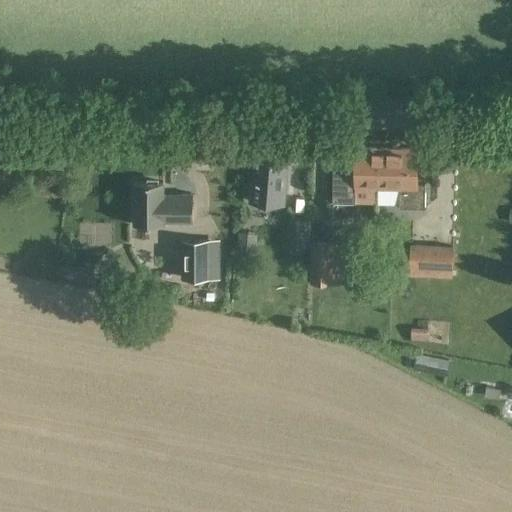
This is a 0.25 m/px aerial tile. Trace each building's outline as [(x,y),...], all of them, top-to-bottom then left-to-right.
[(289,148),(256,145),(252,185),(250,201),(282,205),(284,188),(289,148)] [(357,187),(379,188),(380,168),(384,168),(385,149),(356,148),(356,160),(334,160),(334,204),(357,204),(357,187)] [(418,149),(385,149),(384,168),(380,168),(379,188),(399,188),(399,207),(425,208),(425,184),(418,184),(418,149)] [(164,224),(164,221),(176,221),(176,194),(164,194),(164,182),(135,182),(135,224),(164,224)] [(307,219),(287,218),(287,246),(306,247),(307,219)] [(183,240),(183,277),(209,277),(209,240),(183,240)] [(332,283),(333,241),(312,240),(311,282),(332,283)] [(454,246),(413,244),(411,274),(453,275),(454,246)] [(428,328),(411,327),(411,340),(427,341),(428,328)] [(449,361),(416,355),(414,369),(446,376),(449,361)] [(501,388),(487,386),(485,396),(499,398),(501,388)]
